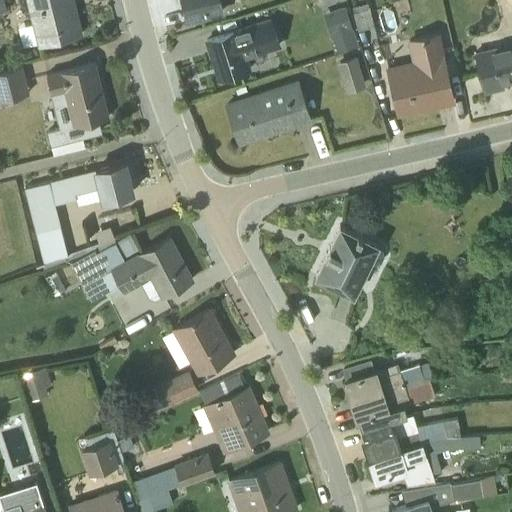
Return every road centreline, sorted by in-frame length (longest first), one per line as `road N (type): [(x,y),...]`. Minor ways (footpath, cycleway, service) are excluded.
road 1 (residential): [(343,511),(292,365),(210,211)]
road 2 (residential): [(511,130),(245,192),(210,211)]
road 3 (residential): [(210,211),(178,152),(134,0)]
